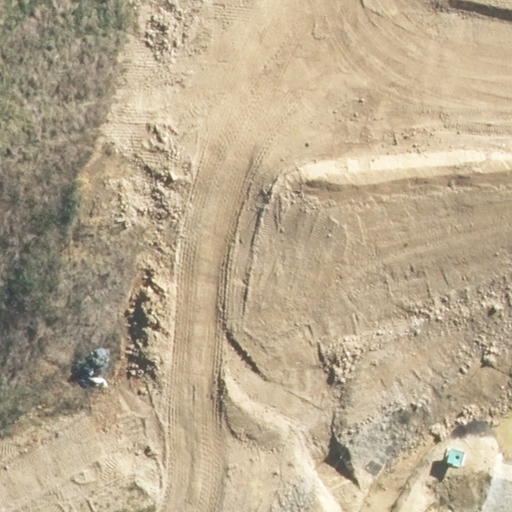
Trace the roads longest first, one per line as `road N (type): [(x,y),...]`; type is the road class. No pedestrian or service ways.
road 1 (residential): [(0,256),(283,275)]
road 2 (residential): [(283,275),(321,0)]
road 3 (residential): [(283,275),(511,314)]
